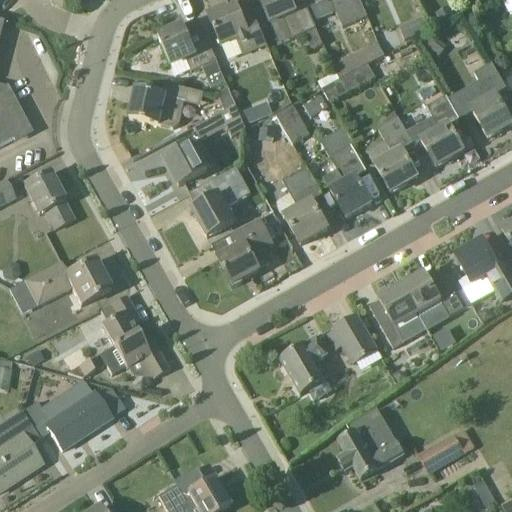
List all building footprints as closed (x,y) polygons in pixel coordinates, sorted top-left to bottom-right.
[(258,0),(270,27),(283,21),(292,41),(315,31),(304,6),(294,10),(289,0),(258,0)] [(342,29),(366,19),(358,0),(313,0),(318,9),(331,3),(342,29)] [(241,58),(266,47),(252,15),(241,20),(235,5),(208,17),(221,49),(235,43),(241,58)] [(441,26),(454,19),(449,9),(436,15),(441,26)] [(405,43),(428,33),(423,20),(399,30),(405,43)] [(0,24),(0,148),(28,134),(4,89),(0,88),(0,38),(3,25),(0,24)] [(190,75),(201,70),(216,64),(207,43),(193,49),(184,28),(158,39),(171,69),(185,63),(190,75)] [(316,33),(305,38),(310,51),(322,46),(316,33)] [(436,62),(446,49),(433,39),(423,52),(436,62)] [(367,66),(368,67),(384,58),(377,45),(331,69),(334,75),(338,82),(367,66)] [(216,64),(201,71),(210,91),(225,84),(216,64)] [(375,81),(368,67),(367,66),(338,82),(321,91),(329,105),(375,81)] [(447,102),(458,121),(458,122),(472,114),(488,141),(511,127),(511,126),(498,102),(508,96),(491,66),(473,76),(478,85),(447,102)] [(317,84),(321,91),(338,82),(334,75),(317,84)] [(129,121),(172,131),(179,126),(183,105),(199,109),(202,95),(163,86),(160,98),(136,92),(129,121)] [(228,92),(217,96),(224,111),(235,107),(228,92)] [(321,98),(303,108),(311,120),(328,110),(321,98)] [(458,121),(447,102),(445,98),(425,109),(432,121),(413,131),(436,170),(464,154),(449,127),(458,122),(458,121)] [(192,130),(198,143),(199,144),(225,130),(230,140),(245,132),(235,107),(192,130)] [(276,117),(290,141),(306,132),(292,108),(276,117)] [(247,128),(258,123),(253,110),(242,115),(247,128)] [(384,145),(367,155),(389,192),(391,196),(418,180),(416,177),(402,153),(413,147),(398,120),(377,132),(384,145)] [(260,129),(258,142),(274,144),(276,131),(260,129)] [(179,189),(207,173),(192,146),(164,161),(179,189)] [(329,160),(343,184),(330,192),(346,221),(372,207),(356,180),(366,174),(350,147),(329,160)] [(234,226),(225,210),(250,196),(235,170),(211,183),(218,197),(191,212),(207,240),(234,226)] [(289,197),(279,202),(278,208),(301,248),(327,232),(309,201),(321,194),(306,170),(282,184),(289,197)] [(23,190),(38,219),(45,216),(54,234),(73,223),(64,205),(65,205),(49,176),(23,190)] [(6,184),(0,187),(0,204),(13,198),(6,184)] [(263,206),(257,209),(261,218),(268,215),(263,206)] [(259,223),(233,238),(239,249),(218,261),(233,287),(259,273),(252,260),(273,248),(259,223)] [(511,226),(502,232),(511,250),(511,226)] [(500,307),(511,299),(511,271),(508,264),(498,269),(483,243),(455,259),(472,289),(485,281),(500,307)] [(70,260),(74,271),(104,260),(117,293),(127,289),(110,245),(70,260)] [(95,263),(92,265),(67,278),(61,266),(24,285),(37,310),(70,293),(79,311),(111,294),(95,263)] [(402,289),(426,332),(448,319),(462,311),(446,284),(433,291),(424,276),(402,289)] [(426,332),(402,289),(379,302),(391,322),(379,328),(392,351),(402,346),(426,332)] [(102,314),(108,324),(109,325),(98,331),(111,353),(116,351),(139,338),(133,327),(140,323),(132,310),(129,312),(123,302),(102,314)] [(484,325),(494,319),(491,313),(484,312),(478,315),(484,325)] [(343,348),(353,366),(377,352),(357,318),(325,337),(335,353),(343,348)] [(116,351),(111,353),(96,362),(101,371),(107,368),(112,378),(126,371),(127,372),(141,364),(153,383),(169,374),(150,342),(144,346),(139,338),(116,351)] [(317,364),(327,358),(317,341),(280,363),(300,397),(327,382),(317,364)] [(27,359),(32,369),(43,363),(37,353),(27,359)] [(95,375),(90,366),(69,377),(69,378),(82,382),(95,375)] [(0,393),(8,395),(11,373),(0,371),(0,393)] [(398,387),(408,381),(405,375),(398,374),(392,377),(398,387)] [(93,394),(49,423),(38,405),(22,415),(40,442),(50,435),(62,455),(112,422),(93,394)] [(0,495),(42,468),(29,449),(40,442),(22,415),(0,429),(0,495)] [(370,460),(354,435),(338,445),(346,458),(338,462),(345,475),(353,470),(361,483),(364,481),(404,457),(397,444),(370,460)] [(431,476),(466,457),(456,439),(420,459),(430,477),(431,476)] [(225,511),(230,510),(213,481),(184,499),(177,487),(157,499),(164,511),(190,511),(193,511),(225,511)] [(495,504),(489,494),(480,499),(485,509),(495,504)] [(502,511),(511,511),(511,502),(501,508),(502,511)]
